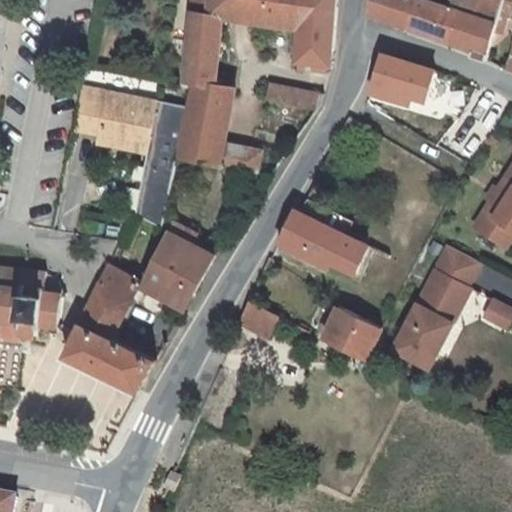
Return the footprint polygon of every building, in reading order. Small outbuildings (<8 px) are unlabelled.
[(195,0),(193,13),(209,16),(210,0),(195,0)] [(210,0),(209,16),(223,19),(301,28),(298,63),(332,65),(334,39),(337,0),(210,0)] [(375,0),(373,13),(378,15),(407,26),(412,0),(375,0)] [(412,0),(407,26),(454,42),(464,12),(476,16),(481,0),(438,0),(438,3),(427,0),(412,0)] [(504,0),(481,0),(476,16),(464,12),(454,42),(475,50),(474,56),(488,61),(492,44),(499,46),(501,37),(495,36),(500,16),(506,18),(511,19),(511,10),(511,2),(504,1),(504,0)] [(216,86),(223,19),(209,16),(193,13),(190,38),(187,61),(184,85),(193,86),(216,87),(216,86)] [(506,18),(500,16),(495,36),(501,37),(506,18)] [(426,102),(436,73),(384,57),(374,87),(372,93),(409,105),(412,97),(426,102)] [(298,71),(330,73),(332,65),(298,63),(298,71)] [(216,87),(193,86),(189,106),(179,160),(222,168),(238,90),(216,86),(216,87)] [(268,99),(317,109),(320,96),(270,86),(268,99)] [(75,130),(100,134),(149,144),(156,103),(83,89),(75,130)] [(157,100),(156,103),(149,144),(147,153),(136,216),(165,230),(172,190),(173,187),(179,160),(189,106),(157,100)] [(361,126),(351,120),(346,131),(356,137),(361,126)] [(147,153),(149,144),(100,134),(98,144),(147,153)] [(229,148),(226,169),(259,175),(263,154),(229,148)] [(490,204),(474,229),(505,249),(511,238),(511,169),(498,190),(490,204)] [(485,201),(490,204),(498,190),(494,187),(485,201)] [(376,250),(296,211),(281,245),(315,261),(318,256),(362,277),(376,250)] [(176,224),(171,233),(202,249),(207,239),(176,224)] [(193,297),(204,277),(216,256),(202,249),(171,233),(153,270),(178,282),(168,302),(185,310),(193,297)] [(437,340),(447,322),(456,305),(462,308),(472,291),(468,289),(447,277),(459,253),(449,248),(395,352),(430,371),(444,344),(437,340)] [(468,289),(480,264),(459,253),(447,277),(468,289)] [(136,274),(114,263),(111,269),(133,281),(136,274)] [(37,335),(38,334),(38,328),(59,329),(63,293),(58,281),(48,273),(0,267),(0,323),(1,323),(0,337),(0,339),(22,341),(22,335),(26,337),(27,337),(29,338),(30,338),(32,338),(33,337),(34,337),(36,335),(37,335)] [(83,325),(114,340),(141,288),(142,285),(133,281),(111,269),(89,313),(83,325)] [(142,285),(141,288),(168,302),(178,282),(153,270),(151,269),(142,285)] [(506,329),(511,317),(511,311),(493,302),(485,318),(506,329)] [(280,319),(251,305),(241,326),(269,340),(280,319)] [(383,332),(340,310),(324,340),(367,362),(383,332)] [(437,340),(444,344),(454,325),(447,322),(437,340)] [(83,325),(67,357),(139,391),(156,361),(114,340),(83,325)] [(181,480),(175,477),(168,492),(175,494),(181,480)] [(17,502),(0,498),(0,511),(17,511),(20,502),(17,502)]
